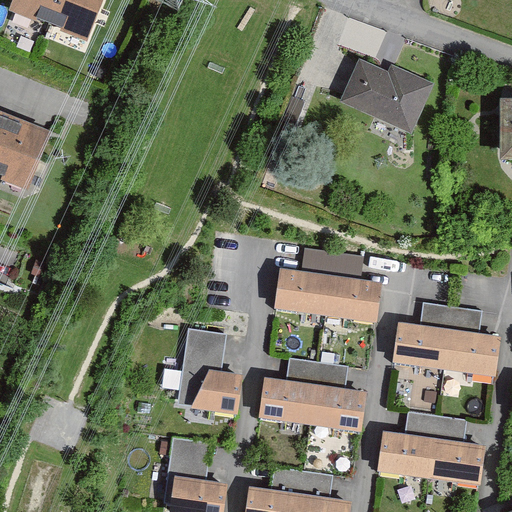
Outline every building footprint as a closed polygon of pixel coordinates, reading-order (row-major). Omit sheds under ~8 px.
[(105,0),(16,0),(10,16),(88,45),(105,0)] [(391,74),(362,61),(342,104),(411,135),(433,85),(394,68),(391,74)] [(511,102),(504,102),(503,162),(511,162),(511,102)] [(55,133),(0,111),(0,182),(31,195),(55,133)] [(305,251),(302,272),(328,275),(360,279),(362,258),(305,251)] [(324,312),(328,275),(302,272),(283,269),(278,306),(324,312)] [(377,318),(381,281),(360,279),(328,275),(324,312),(377,318)] [(424,307),(421,329),(450,333),(478,337),(481,316),(424,307)] [(444,372),(450,333),(421,329),(403,326),(397,364),(444,372)] [(494,379),(500,340),(478,337),(450,333),(444,372),(494,379)] [(291,364),(288,383),(317,387),(345,391),(348,371),(291,364)] [(243,378),(212,374),(195,408),(238,414),(243,378)] [(312,427),(317,387),(288,383),(269,381),(264,421),(312,427)] [(364,434),(369,394),(345,391),(317,387),(312,427),(364,434)] [(410,416),(407,438),(438,443),(463,446),(466,424),(410,416)] [(173,435),(168,469),(206,474),(211,441),(173,435)] [(433,478),(438,443),(407,438),(389,435),(384,471),(433,478)] [(477,485),(482,449),(463,446),(438,443),(433,478),(477,485)] [(274,472),(271,494),(329,503),(332,481),(274,472)] [(223,511),(227,486),(177,479),(171,511),(223,511)] [(300,511),(302,499),(271,494),(253,491),(249,511),(300,511)] [(349,511),(350,506),(329,503),(302,499),(300,511),(349,511)]
